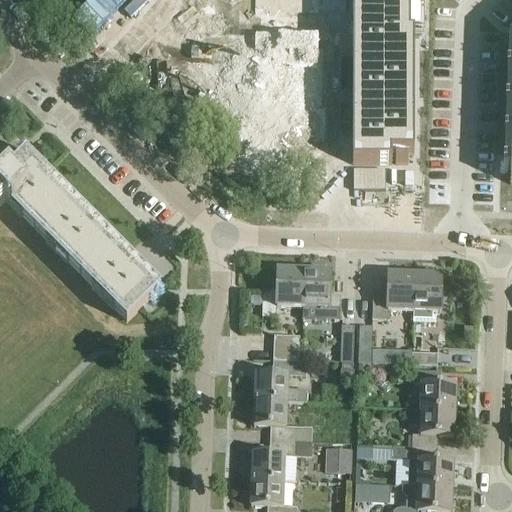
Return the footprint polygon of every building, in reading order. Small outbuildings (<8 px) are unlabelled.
[(182,0),(188,6),(194,0),(331,0),(352,20),(352,168),(391,168),(391,158),(413,158),(413,39),(420,39),(419,0),(182,0)] [(0,208),(5,203),(127,325),(161,291),(26,156),(0,181),(0,208)] [(353,194),(385,194),(385,173),(353,173),(353,194)] [(276,310),(303,311),(304,274),(278,273),(276,310)] [(304,274),(303,311),(329,312),(331,275),(304,274)] [(390,315),(414,315),(415,278),(389,277),(388,298),(373,297),(372,324),(390,324),(390,315)] [(414,315),(413,325),(436,326),(436,316),(440,316),(442,279),(415,278),(414,315)] [(340,366),(353,367),(354,330),(342,329),(340,366)] [(358,367),(371,368),(372,330),(360,330),(358,367)] [(273,364),(299,365),(300,340),(274,339),(273,364)] [(412,369),(437,370),(438,358),(412,357),(412,369)] [(256,378),(255,404),(287,405),(287,407),(307,408),(307,395),(287,394),(288,380),(302,380),(302,366),(273,365),(273,379),(256,378)] [(354,375),(353,375),(353,367),(342,367),(341,385),(354,386),(354,375)] [(359,369),(358,378),(367,379),(367,369),(359,369)] [(422,388),(421,413),(455,415),(456,389),(439,388),(440,376),(415,375),(414,388),(422,388)] [(271,431),(270,445),(311,446),(311,433),(296,432),(286,431),(287,407),(287,405),(255,404),(254,430),(271,431)] [(412,438),(412,451),(437,452),(438,440),(454,440),(455,415),(421,413),(420,439),(412,438)] [(253,458),(252,484),(284,485),(285,460),(310,461),(311,446),(270,445),(270,459),(253,458)] [(357,449),(356,463),(372,463),(373,450),(372,450),(357,449)] [(402,490),(408,490),(452,491),(453,466),(437,465),(437,452),(412,451),(393,451),(392,464),(396,464),(395,489),(402,490)] [(326,478),(351,478),(352,454),(326,453),(326,478)] [(268,510),(267,511),(297,511),(283,511),(284,485),(252,484),(251,510),(268,510)] [(355,489),(355,506),(368,506),(368,489),(355,489)] [(450,511),(452,491),(408,490),(402,490),(402,496),(406,501),(406,511),(404,511),(402,511),(401,511),(450,511)]
